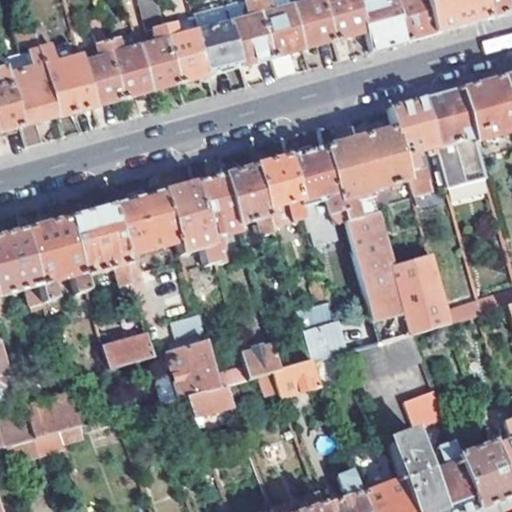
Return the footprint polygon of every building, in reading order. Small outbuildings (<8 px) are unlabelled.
[(275,80),(254,0),(252,0),(242,3),(246,19),(228,23),(240,68),(253,65),(259,85),(275,80)] [(268,13),(264,0),(254,0),(275,80),(295,74),(290,55),(302,52),(290,7),(285,9),(268,13)] [(288,0),(282,0),(285,9),(290,7),(288,0)] [(311,0),(312,0),(296,5),(290,7),(302,52),(333,43),(321,0),(311,0)] [(321,0),(333,43),(362,35),(354,4),(352,0),(321,0)] [(403,45),(390,0),(370,0),(354,4),(362,35),(368,54),(386,49),(403,45)] [(432,37),(422,0),(390,0),(403,45),(427,38),(432,37)] [(480,0),(422,0),(432,37),(459,29),(486,22),(480,0)] [(511,14),(511,10),(509,0),(480,0),(486,22),(491,20),(511,14)] [(162,27),(156,2),(141,6),(147,32),(151,31),(154,44),(138,48),(150,93),(178,86),(162,27)] [(242,3),(224,8),(228,23),(246,19),(242,3)] [(194,32),(191,20),(162,27),(178,86),(207,78),(194,32)] [(240,68),(228,23),(194,32),(207,78),(240,68)] [(92,109),(78,57),(53,65),(43,28),(31,30),(34,42),(56,119),(92,109)] [(104,42),(101,31),(90,34),(93,45),(76,50),(78,57),(92,109),(121,102),(104,42)] [(138,48),(134,34),(104,42),(121,102),(150,93),(138,48)] [(56,119),(34,42),(13,49),(19,70),(4,74),(20,130),(26,149),(41,145),(36,125),(56,119)] [(4,74),(2,68),(0,69),(0,135),(20,130),(4,74)] [(511,76),(502,79),(498,80),(511,131),(511,76)] [(457,92),(473,145),(511,133),(511,131),(498,80),(462,90),(457,92)] [(427,100),(419,102),(435,156),(444,191),(465,186),(459,166),(468,163),(474,183),(483,180),(473,145),(457,92),(427,100)] [(412,104),(386,111),(391,130),(406,184),(413,209),(428,204),(418,170),(415,171),(412,156),(426,152),(428,158),(435,156),(419,102),(412,104)] [(352,141),(322,150),(343,225),(377,346),(380,345),(409,337),(446,327),(442,313),(427,259),(394,269),(391,256),(384,258),(372,217),(375,216),(374,212),(371,213),(367,200),(374,198),(372,194),(380,191),(406,184),(391,130),(352,141)] [(322,150),(285,160),(307,236),(311,250),(337,243),(332,229),(343,225),(322,150)] [(285,160),(253,169),(267,218),(274,216),(272,211),(286,208),(295,239),(307,236),(285,160)] [(253,169),(223,177),(236,228),(255,223),(259,239),(272,236),(267,218),(253,169)] [(223,177),(192,186),(214,266),(214,267),(224,265),(217,239),(238,233),(236,228),(223,177)] [(192,186),(161,195),(175,246),(178,258),(197,253),(202,270),(214,266),(192,186)] [(385,209),(380,191),(372,194),(374,198),(367,200),(371,213),(374,212),(385,209)] [(122,206),(108,210),(122,261),(175,246),(161,195),(122,206)] [(108,210),(64,222),(81,282),(112,273),(118,296),(131,292),(122,261),(108,210)] [(64,222),(21,234),(42,307),(54,304),(49,287),(68,282),(72,298),(85,294),(81,282),(64,222)] [(21,234),(0,239),(0,299),(23,293),(29,315),(43,311),(42,307),(21,234)] [(309,290),(314,310),(327,307),(321,287),(309,290)] [(511,292),(476,303),(480,318),(501,312),(511,308),(511,292)] [(480,318),(476,303),(442,313),(446,327),(480,318)] [(314,310),(293,316),(303,352),(307,365),(343,355),(335,325),(332,326),(327,307),(314,310)] [(511,308),(501,312),(511,338),(511,337),(511,308)] [(170,376),(177,401),(182,399),(215,390),(211,376),(195,318),(169,326),(173,343),(168,345),(169,351),(163,352),(170,376)] [(139,324),(96,336),(101,353),(144,341),(139,324)] [(380,345),(391,375),(419,364),(409,337),(380,345)] [(144,341),(101,353),(106,372),(149,360),(144,341)] [(348,354),(360,386),(391,375),(380,345),(377,346),(348,354)] [(243,350),(239,351),(243,367),(246,381),(268,376),(277,374),(273,360),(270,349),(245,356),(243,350)] [(303,352),(289,356),(292,369),(307,365),(303,352)] [(289,356),(273,360),(277,374),(292,369),(289,356)] [(268,376),(277,400),(316,389),(307,365),(292,369),(277,374),(268,376)] [(211,376),(215,390),(221,388),(246,381),(243,367),(211,376)] [(158,406),(177,401),(170,376),(158,380),(155,384),(153,390),(158,406)] [(182,399),(190,421),(230,410),(221,388),(215,390),(182,399)] [(402,405),(412,431),(439,421),(430,394),(402,405)] [(25,417),(31,441),(55,434),(75,429),(67,399),(24,411),(25,417)] [(0,423),(0,449),(2,449),(28,441),(31,441),(25,417),(0,423)] [(511,497),(511,421),(500,425),(507,444),(491,450),(509,498),(511,497)] [(55,434),(59,446),(79,440),(75,429),(55,434)] [(35,459),(61,451),(59,446),(55,434),(31,441),(28,441),(35,459)] [(473,511),(503,501),(509,498),(491,450),(489,445),(466,454),(459,435),(447,440),(449,445),(473,511)] [(434,511),(441,510),(428,476),(421,458),(413,437),(398,442),(384,448),(397,482),(408,511),(434,511)] [(5,458),(23,506),(44,500),(28,461),(35,459),(28,441),(2,449),(5,458)] [(473,511),(449,445),(435,451),(436,453),(440,465),(445,466),(446,469),(428,476),(441,510),(441,511),(473,511)] [(436,453),(421,458),(428,476),(446,469),(445,466),(440,465),(436,453)] [(362,511),(356,496),(348,473),(333,478),(339,493),(346,499),(319,509),(319,511),(362,511)] [(408,511),(397,482),(356,496),(362,511),(408,511)] [(319,511),(319,509),(313,494),(303,499),(307,511),(303,511),(282,511),(281,506),(269,510),(269,511),(319,511)]
